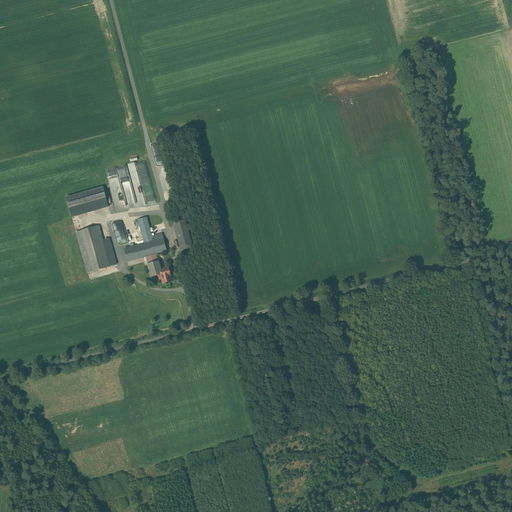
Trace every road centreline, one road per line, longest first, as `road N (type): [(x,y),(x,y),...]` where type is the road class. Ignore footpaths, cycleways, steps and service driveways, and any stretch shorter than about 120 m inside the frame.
road 1 (unclassified): [(511,246),(0,375)]
road 2 (track): [(163,204),(109,0)]
